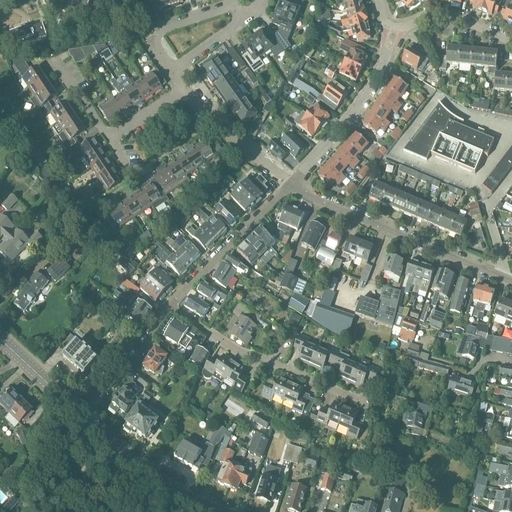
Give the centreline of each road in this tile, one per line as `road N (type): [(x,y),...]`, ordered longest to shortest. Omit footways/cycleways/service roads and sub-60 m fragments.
road 1 (residential): [(511,282),(290,186)]
road 2 (residential): [(360,400),(229,346),(169,307)]
road 3 (residential): [(169,307),(290,186)]
road 4 (tertiary): [(222,511),(139,466),(83,422)]
road 5 (residential): [(290,186),(366,98),(386,58)]
road 6 (residential): [(511,42),(446,17),(391,26),(377,0)]
road 7 (residential): [(83,422),(169,307)]
road 8 (residential): [(290,186),(228,137),(189,87)]
